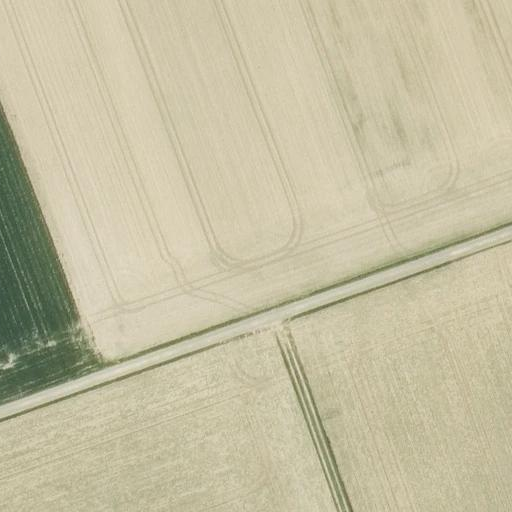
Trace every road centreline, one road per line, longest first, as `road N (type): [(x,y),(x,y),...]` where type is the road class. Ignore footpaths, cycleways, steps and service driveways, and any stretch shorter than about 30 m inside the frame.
road 1 (unclassified): [(0,414),(511,233)]
road 2 (track): [(344,511),(274,316)]
